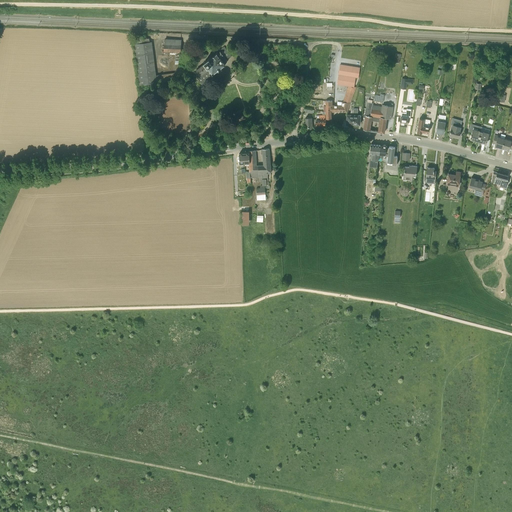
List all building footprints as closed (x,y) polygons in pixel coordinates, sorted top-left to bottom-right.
[(164,39),(164,51),(181,52),(181,39),(164,39)] [(157,81),(153,41),(135,43),(139,83),(157,81)] [(225,64),(226,63),(227,62),(227,61),(227,60),(232,56),(224,46),(219,50),(220,51),(217,53),(212,57),(209,59),(204,62),(205,63),(196,70),(200,75),(197,77),(202,84),(214,75),(213,73),(217,70),(219,73),(222,70),(221,68),(225,64)] [(349,86),(343,102),(350,103),(356,87),(354,87),(355,78),(358,78),(360,68),(340,65),(337,84),(349,86)] [(326,102),(326,118),(327,118),(327,119),(330,119),(330,118),(331,118),(331,111),(334,111),(334,106),(332,106),(332,101),(326,102)] [(342,105),(334,106),(334,111),(347,112),(350,103),(343,102),(342,102),(342,105)] [(365,115),(366,115),(363,129),(369,130),(372,116),(370,116),(371,115),(372,109),(372,105),(373,103),(367,102),(365,115)] [(380,118),(386,119),(386,118),(391,118),(393,107),(383,105),(382,107),(372,105),(372,109),(382,111),(381,117),(380,118)] [(319,115),(320,120),(316,121),(316,126),(326,126),(325,120),(325,117),(325,115),(319,115)] [(312,117),(305,118),(306,122),(304,122),(305,127),(309,127),(309,126),(312,126),(313,126),(312,117)] [(380,118),(378,132),(384,133),(386,119),(380,118)] [(438,118),(436,132),(444,133),(446,119),(438,118)] [(481,129),(481,130),(482,127),(471,123),(468,130),(472,131),(471,135),(470,138),(475,140),(475,139),(478,140),(481,129)] [(449,135),(453,136),(459,137),(460,131),(460,130),(461,127),(453,125),(452,128),(451,128),(449,135)] [(481,142),(486,143),(487,140),(488,140),(490,132),(481,130),(481,129),(478,140),(481,141),(481,142)] [(495,134),(491,146),(495,147),(495,146),(502,148),(504,138),(505,135),(501,134),(500,137),(499,136),(499,135),(495,134)] [(504,138),(502,148),(509,150),(508,151),(511,152),(511,149),(511,139),(510,140),(504,138)] [(378,160),(380,145),(371,144),(370,152),(371,153),(370,162),(371,163),(371,166),(377,167),(378,160)] [(383,145),(380,145),(378,160),(382,161),(383,154),(385,154),(385,155),(388,155),(387,163),(395,165),(396,165),(397,156),(394,155),(395,147),(386,146),(386,145),(384,144),(383,145)] [(258,165),(259,177),(268,177),(268,173),(271,173),(269,148),(263,149),(262,149),(262,150),(261,150),(261,154),(263,154),(263,165),(258,165)] [(256,178),(259,178),(258,165),(256,165),(255,150),(249,151),(249,153),(249,163),(250,163),(250,172),(250,178),(256,178)] [(404,172),(403,179),(412,180),(413,176),(416,176),(417,166),(412,165),(411,167),(405,166),(404,172)] [(434,168),(427,167),(426,181),(434,182),(436,170),(434,170),(434,168)] [(448,173),(447,185),(458,186),(460,177),(460,172),(456,171),(456,174),(448,173)] [(502,186),(506,187),(508,180),(506,180),(508,175),(493,171),(491,181),(494,182),(503,184),(502,186)] [(484,190),(485,185),(482,183),(482,182),(479,181),(480,180),(475,178),(475,180),(471,178),(468,190),(482,194),(483,190),(484,190)] [(266,194),(265,186),(262,186),(262,185),(260,185),(261,187),(256,188),(257,195),(266,194)] [(489,197),(487,208),(490,209),(490,206),(494,207),(496,198),(489,197)]
